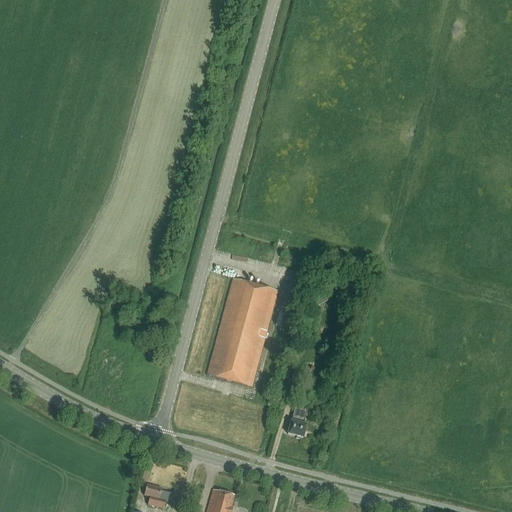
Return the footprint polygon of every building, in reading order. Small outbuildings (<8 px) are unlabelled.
[(233,277),(235,273),(221,267),(219,271),(233,277)] [(207,377),(251,389),(277,292),(233,280),(207,377)] [(294,371),(291,381),(310,387),(313,377),(294,371)] [(287,435),(296,438),(295,440),(300,441),(300,439),(303,439),(306,426),(303,426),(307,413),(294,410),(291,422),(287,435)] [(167,494),(161,493),(162,490),(147,486),(144,497),(149,498),(147,506),(164,510),(166,502),(165,502),(167,494)] [(233,511),(232,511),(233,509),(231,509),(234,497),(213,491),(207,511),(233,511)]
